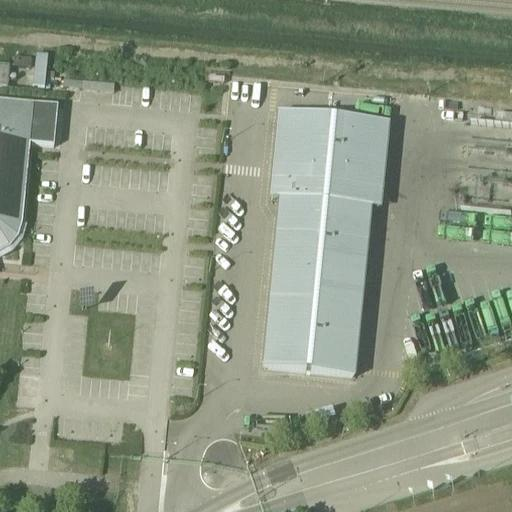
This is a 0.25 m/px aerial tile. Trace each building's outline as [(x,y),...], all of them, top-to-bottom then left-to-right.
[(13,69),(30,70),(31,61),(14,60),(13,69)] [(0,88),(7,89),(9,70),(0,68),(0,88)] [(82,84),(81,92),(93,93),(94,85),(82,84)] [(7,103),(61,106),(62,88),(48,88),(47,94),(8,92),(7,103)] [(34,108),(0,104),(0,257),(10,252),(19,242),(23,229),(34,108)] [(382,214),(390,128),(283,117),(274,204),(284,205),(268,373),(356,382),(373,213),(382,214)]
